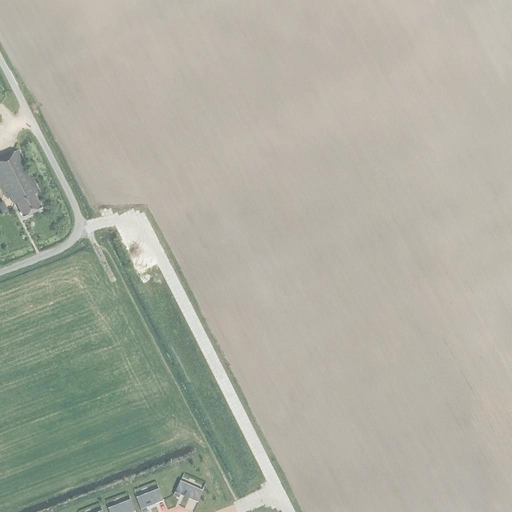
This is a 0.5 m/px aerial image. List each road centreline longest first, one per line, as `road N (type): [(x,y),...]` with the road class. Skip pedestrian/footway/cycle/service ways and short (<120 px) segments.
road 1 (track): [(277,491),(137,220),(76,227)]
road 2 (unclassified): [(0,273),(65,245),(77,222),(0,59)]
